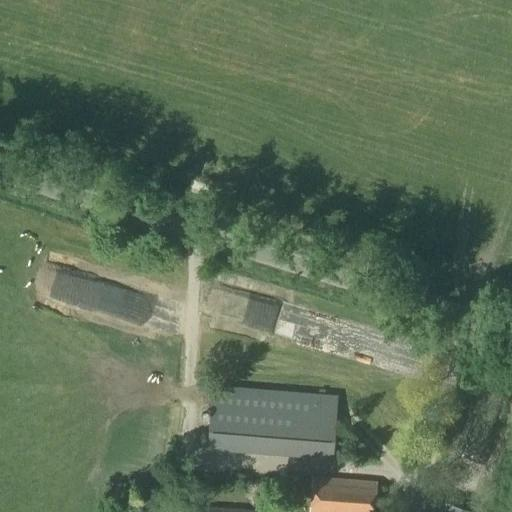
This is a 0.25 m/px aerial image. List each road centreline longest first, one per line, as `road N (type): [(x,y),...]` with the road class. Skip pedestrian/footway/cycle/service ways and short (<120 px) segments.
road 1 (unclassified): [(468,315),(0,171)]
road 2 (unclassified): [(426,491),(468,315)]
